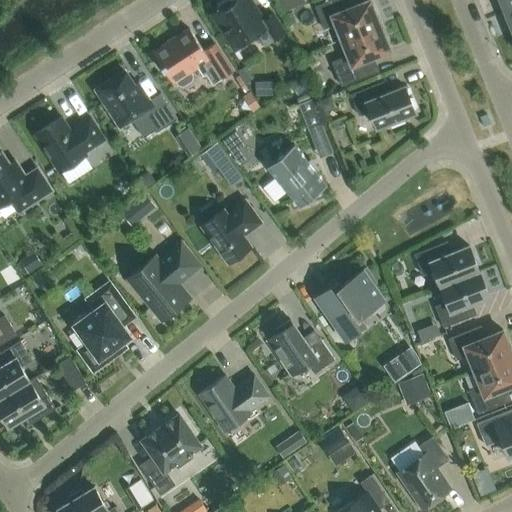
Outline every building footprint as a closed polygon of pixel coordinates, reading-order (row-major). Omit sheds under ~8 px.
[(261,20),(247,0),(222,0),(217,4),(216,10),(213,12),(226,33),(224,35),(232,47),(256,32),(265,45),(284,33),(271,13),(261,20)] [(307,0),(282,0),(286,8),(308,1),(307,0)] [(341,39),(379,24),(369,0),(366,0),(347,7),(344,0),(327,0),(314,5),(323,28),(335,23),(341,39)] [(511,0),(499,0),(503,9),(511,5),(511,0)] [(511,5),(503,9),(511,30),(511,5)] [(389,49),(379,24),(341,39),(347,55),(331,61),(340,85),(373,72),(367,58),(389,49)] [(205,74),(212,84),(232,71),(214,42),(203,49),(189,28),(153,51),(155,55),(151,57),(158,68),(161,66),(172,82),(175,80),(177,84),(182,85),(190,80),(191,75),(189,71),(196,66),(202,75),(205,74)] [(119,125),(131,118),(142,136),(154,129),(156,131),(176,118),(160,92),(148,99),(143,93),(141,94),(134,83),(133,84),(124,70),(95,88),(96,89),(98,88),(106,101),(105,103),(119,125)] [(414,111),(404,85),(382,94),(377,83),(349,94),(358,115),(369,111),(375,127),(387,122),(389,126),(404,120),(402,116),(414,111)] [(323,126),(312,98),(298,104),(309,131),(323,126)] [(34,133),(59,171),(85,154),(84,151),(104,138),(89,116),(69,129),(61,116),(34,133)] [(234,129),(221,138),(238,162),(247,155),(242,148),(244,147),(239,139),(241,138),(234,129)] [(215,143),(204,151),(231,187),(241,180),(215,143)] [(326,184),(293,144),(265,167),(298,207),(305,201),(307,204),(312,200),(310,197),(326,184)] [(18,210),(51,190),(37,168),(25,176),(20,168),(8,165),(9,162),(1,150),(0,150),(0,204),(10,198),(18,210)] [(145,215),(155,206),(144,193),(134,202),(145,215)] [(223,208),(200,225),(227,263),(250,246),(243,235),(261,222),(244,198),(226,212),(223,208)] [(156,253),(126,275),(158,319),(188,297),(177,282),(200,266),(182,242),(159,258),(156,253)] [(433,270),(439,286),(478,270),(468,245),(446,254),(441,243),(414,254),(422,275),(433,270)] [(332,292),(329,287),(315,296),(345,339),(366,325),(360,316),(383,299),(372,284),(375,281),(366,268),(332,292)] [(478,270),(439,286),(445,301),(434,306),(442,327),(470,316),(466,304),(488,296),(478,270)] [(109,283),(93,294),(100,305),(85,316),(89,320),(77,329),(87,343),(78,350),(93,370),(125,347),(121,342),(129,336),(121,325),(133,316),(109,283)] [(0,343),(15,334),(3,315),(0,316),(0,343)] [(314,373),(334,359),(319,338),(308,345),(290,319),(275,330),(277,333),(268,340),(291,374),(307,363),(314,373)] [(467,355),(473,370),(511,355),(502,329),(480,338),(475,327),(447,338),(456,359),(467,355)] [(0,397),(29,380),(29,379),(20,366),(30,359),(19,340),(0,351),(0,397)] [(511,355),(473,370),(479,386),(468,390),(477,413),(505,402),(500,389),(511,383),(511,355)] [(72,390),(85,382),(69,356),(56,364),(72,390)] [(398,383),(406,405),(432,395),(423,373),(398,383)] [(223,430),(250,412),(248,409),(268,396),(253,374),(240,383),(242,386),(235,390),(225,375),(198,393),(223,430)] [(29,380),(0,397),(0,413),(7,425),(28,413),(32,421),(54,408),(35,376),(29,379),(29,380)] [(363,383),(347,395),(355,407),(372,395),(363,383)] [(511,408),(476,423),(485,445),(501,439),(507,455),(511,453),(511,408)] [(142,439),(153,456),(140,465),(156,488),(170,478),(164,470),(174,463),(177,467),(191,457),(189,453),(200,445),(178,414),(142,439)] [(328,456),(348,441),(338,426),(317,441),(328,456)] [(306,442),(299,433),(290,439),(296,449),(306,442)] [(397,472),(422,507),(449,489),(434,468),(447,459),(431,435),(417,445),(423,453),(397,472)] [(334,511),(380,511),(374,502),(384,495),(370,474),(359,482),(365,491),(334,511)] [(131,485),(142,506),(156,498),(145,477),(131,485)] [(60,511),(117,511),(113,506),(107,510),(93,486),(83,492),(80,489),(66,497),(68,501),(57,508),(60,511)] [(179,511),(205,511),(211,509),(203,497),(179,511)]
